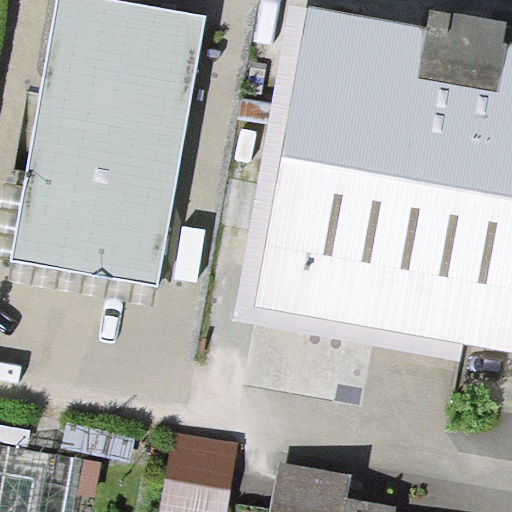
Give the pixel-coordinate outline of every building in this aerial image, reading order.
[(72,0),(64,0),(21,265),(157,287),(200,21),(72,0)] [(295,10),(246,318),(511,360),(511,45),(501,44),(505,20),(429,8),(425,31),(295,10)] [(0,441),(0,511),(86,511),(95,456),(0,441)] [(170,446),(159,511),(227,511),(236,457),(170,446)] [(399,511),(400,508),(351,500),(354,479),(279,465),(270,511),(399,511)]
